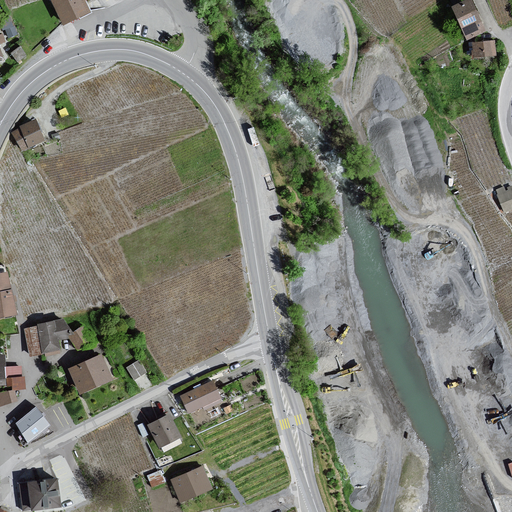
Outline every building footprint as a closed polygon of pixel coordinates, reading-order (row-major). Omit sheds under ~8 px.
[(86,0),(52,0),(65,25),(92,11),(86,0)] [(485,30),(471,0),(466,0),(452,7),(466,39),(485,30)] [(495,56),(494,42),(471,44),(473,58),(495,56)] [(36,119),(12,131),(21,150),(45,139),(36,119)] [(511,187),(511,186),(496,192),(505,213),(511,209),(511,187)] [(11,275),(0,277),(0,319),(22,316),(15,291),(11,275)] [(69,321),(41,326),(47,354),(63,352),(64,341),(70,341),(73,332),(69,321)] [(47,354),(41,326),(26,330),(31,357),(45,356),(47,354)] [(154,379),(132,338),(47,383),(68,424),(154,379)] [(10,357),(0,357),(0,387),(10,386),(12,381),(10,357)] [(11,393),(0,395),(0,406),(1,408),(29,401),(26,379),(13,379),(11,393)] [(215,382),(181,397),(190,414),(224,400),(215,382)] [(37,408),(16,423),(28,443),(49,425),(37,408)] [(174,415),(150,427),(162,450),(184,438),(174,415)] [(204,468),(172,482),(182,504),(215,489),(204,468)] [(59,479),(28,482),(32,510),(63,506),(59,479)]
